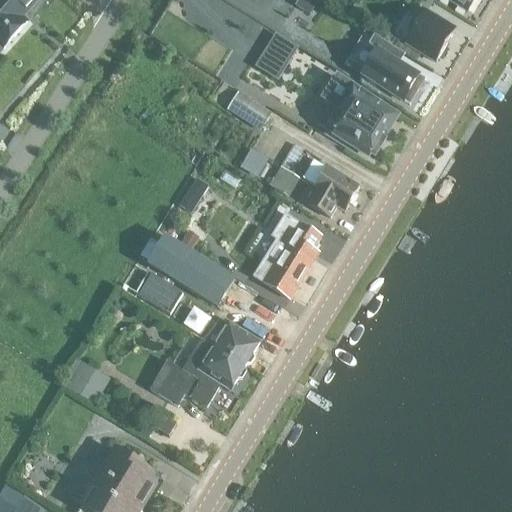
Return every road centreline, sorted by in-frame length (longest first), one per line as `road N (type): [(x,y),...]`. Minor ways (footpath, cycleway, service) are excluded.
road 1 (tertiary): [(203,511),(511,8)]
road 2 (unclassified): [(0,200),(129,0)]
